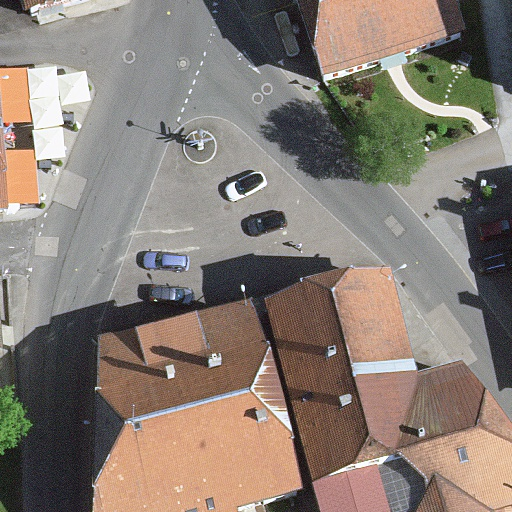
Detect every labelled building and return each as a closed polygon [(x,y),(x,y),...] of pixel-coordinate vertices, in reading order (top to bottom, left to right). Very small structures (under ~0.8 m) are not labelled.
[(25,0),(30,17),(77,5),(97,0),(25,0)] [(292,0),(316,73),(322,91),(393,68),(465,45),(450,0),(292,0)] [(511,511),(511,439),(465,377),(412,391),(383,282),(326,297),(282,309),(268,313),(316,494),(380,477),(397,473),(474,511),(511,511)] [(230,511),(231,511),(297,497),(247,314),(99,359),(100,511),(230,511)] [(474,511),(397,473),(380,477),(389,511),(474,511)] [(389,511),(380,477),(316,494),(321,511),(389,511)]
